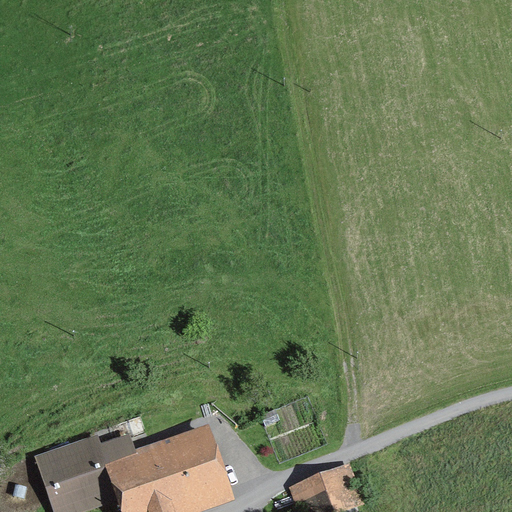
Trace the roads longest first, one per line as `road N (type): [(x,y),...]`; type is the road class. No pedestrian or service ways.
road 1 (track): [(390,435),(296,0)]
road 2 (unclassified): [(511,391),(390,435),(225,511)]
